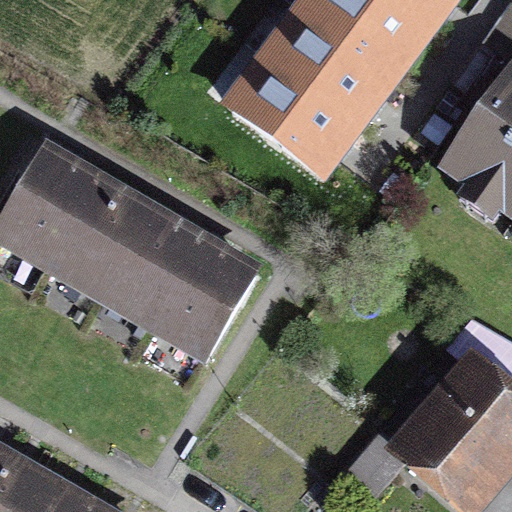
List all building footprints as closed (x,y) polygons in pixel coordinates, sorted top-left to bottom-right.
[(316,0),(236,111),(324,175),(342,152),(372,109),(407,62),(442,13),(451,0),(316,0)] [(511,224),(511,79),(445,181),(511,224)] [(229,258),(204,244),(180,231),(154,216),(126,201),(102,187),(80,175),(45,155),(0,235),(0,243),(53,273),(105,302),(155,330),(209,360),(258,274),(229,258)] [(511,404),(471,371),(389,470),(440,511),(502,511),(511,501),(511,404)] [(89,511),(87,510),(62,496),(37,482),(9,467),(0,461),(0,511),(89,511)]
